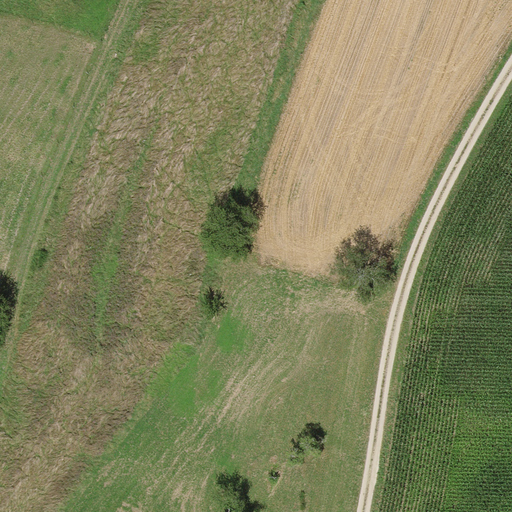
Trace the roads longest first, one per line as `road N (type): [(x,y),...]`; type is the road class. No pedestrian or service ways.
road 1 (track): [(511,63),(422,230),(392,314),(360,511)]
road 2 (track): [(23,287),(38,206),(125,0)]
